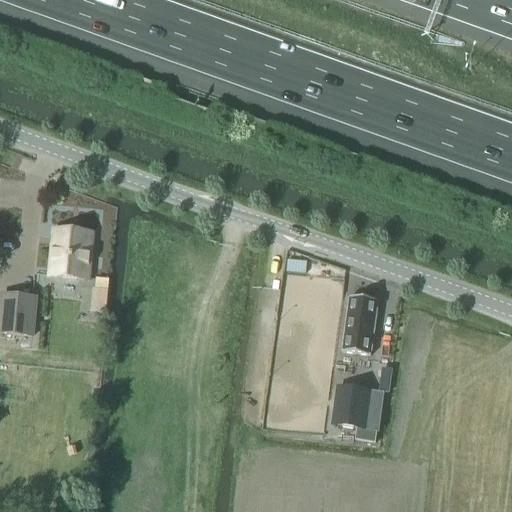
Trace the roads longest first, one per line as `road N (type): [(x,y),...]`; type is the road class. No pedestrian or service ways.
road 1 (unclassified): [(511,318),(0,136)]
road 2 (motorway): [(78,0),(511,154)]
road 3 (track): [(281,237),(253,424),(214,420)]
